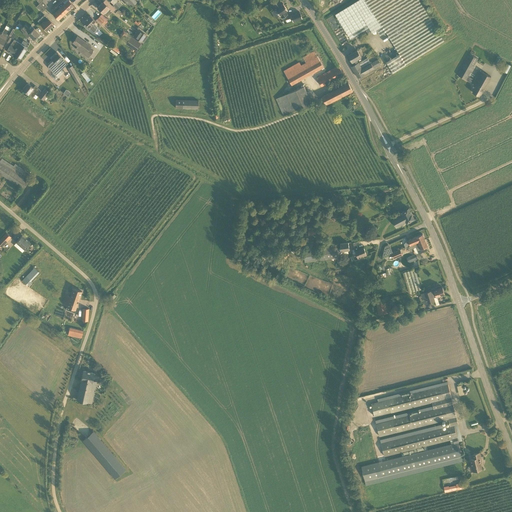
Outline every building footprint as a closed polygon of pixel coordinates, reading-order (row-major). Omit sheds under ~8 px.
[(58,0),(61,2),(63,4),(68,10),(73,5),(68,0),(58,0)] [(115,9),(105,0),(103,2),(97,7),(103,13),(104,13),(107,16),(112,11),(113,11),(115,9)] [(116,1),(115,0),(110,0),(113,3),(113,4),(117,8),(121,5),(117,0),(116,1)] [(281,5),(278,0),(272,4),(275,8),(275,9),(279,15),(282,18),(288,14),(285,11),(287,10),(283,3),(281,5)] [(393,72),(397,70),(444,41),(418,0),(357,0),(335,14),(350,39),(355,36),(353,33),(367,25),(372,33),(377,30),(380,35),(386,32),(399,54),(386,61),(393,72)] [(48,7),(42,1),(39,3),(45,9),(48,7)] [(56,4),(55,6),(58,9),(63,15),(68,10),(63,4),(61,2),(58,5),(56,4)] [(42,12),(45,9),(39,3),(36,6),(42,12)] [(58,9),(55,6),(53,7),(55,9),(57,10),(53,14),(58,19),(63,15),(58,9)] [(155,19),(161,12),(157,9),(152,16),(155,19)] [(118,10),(116,12),(120,16),(119,17),(123,20),(126,16),(118,10)] [(293,22),(302,18),(300,12),(290,15),(293,22)] [(47,18),(44,14),(37,21),(40,24),(46,30),(53,24),(47,18)] [(106,20),(108,19),(101,14),(97,18),(102,23),(105,20),(106,20)] [(96,29),(92,25),(96,21),(90,15),(83,22),(85,24),(84,26),(88,30),(90,28),(93,32),(96,29)] [(39,35),(39,34),(34,28),(31,31),(25,25),(21,29),(23,32),(23,33),(27,37),(29,35),(33,39),(36,36),(37,37),(39,35)] [(11,36),(15,29),(11,27),(9,30),(5,28),(1,35),(0,36),(0,46),(1,47),(6,38),(8,34),(11,36)] [(141,42),(147,34),(138,28),(132,36),(141,42)] [(91,46),(77,36),(72,42),(77,46),(75,48),(88,57),(93,50),(90,48),(91,46)] [(135,50),(141,43),(130,36),(125,43),(135,50)] [(21,44),(14,39),(10,45),(7,51),(13,55),(20,59),(23,53),(27,47),(21,43),(21,44)] [(323,67),(317,56),(314,50),(302,56),(306,63),(301,65),(299,62),(284,70),(286,74),(292,85),(323,67)] [(358,62),(357,60),(361,57),(357,50),(349,55),(353,62),(355,65),(352,66),(351,66),(358,78),(359,77),(365,73),(374,68),(381,64),(378,59),(371,63),(362,68),(359,62),(359,63),(359,62),(358,62)] [(67,63),(57,53),(51,58),(53,60),(49,65),(49,67),(56,74),(67,63)] [(472,83),(473,80),(468,77),(478,58),(470,54),(458,75),(472,83)] [(500,65),(502,60),(497,57),(494,62),(500,65)] [(322,86),(343,74),(339,65),(317,77),(322,86)] [(82,83),(72,66),(68,68),(78,86),(82,83)] [(480,96),(491,77),(480,70),(472,84),(476,86),(472,92),(480,96)] [(33,87),(27,83),(22,89),(29,94),(32,97),(35,94),(39,89),(35,85),(33,87)] [(326,104),(353,91),(349,83),(322,96),(326,104)] [(304,87),(276,99),(283,115),(311,104),(304,87)] [(43,100),(50,92),(45,89),(39,96),(43,100)] [(176,108),(198,109),(198,101),(176,100),(176,108)] [(13,166),(2,158),(0,161),(0,173),(23,189),(32,175),(15,164),(13,166)] [(406,222),(414,218),(409,208),(401,212),(402,214),(392,219),(396,227),(406,222)] [(0,246),(1,247),(8,240),(11,237),(6,232),(0,239),(0,246)] [(418,242),(425,239),(423,234),(416,237),(409,240),(410,244),(409,244),(409,246),(418,242)] [(25,250),(27,247),(31,243),(22,235),(16,242),(25,250)] [(429,250),(428,246),(425,239),(418,242),(409,246),(410,249),(414,248),(416,247),(419,254),(429,250)] [(385,246),(382,257),(392,253),(388,245),(385,246)] [(320,260),(338,258),(337,246),(303,250),(305,262),(309,262),(320,260)] [(358,246),(354,246),(357,254),(353,255),(355,260),(362,257),(362,256),(366,254),(364,247),(359,249),(358,246)] [(394,259),(402,255),(400,250),(392,254),(394,259)] [(410,262),(418,259),(416,254),(408,257),(410,262)] [(26,284),(38,272),(34,268),(22,280),(26,284)] [(409,293),(420,289),(421,289),(415,269),(414,269),(403,273),(409,293)] [(437,297),(441,296),(440,295),(445,293),(443,287),(434,290),(432,291),(434,297),(436,296),(437,297)] [(75,310),(82,291),(73,288),(70,297),(66,295),(64,302),(68,304),(67,307),(68,306),(75,309),(75,310)] [(434,297),(432,291),(431,290),(421,294),(422,295),(424,301),(424,304),(435,301),(434,297)] [(378,314),(391,312),(389,298),(376,300),(378,314)] [(87,332),(86,332),(70,326),(68,333),(85,339),(87,332)] [(91,403),(96,381),(93,381),(94,373),(83,370),(81,380),(77,400),(87,402),(91,403)] [(370,412),(371,415),(374,414),(374,416),(375,416),(377,423),(376,424),(356,429),(356,431),(353,431),(354,434),(357,433),(358,436),(355,437),(355,440),(358,439),(359,441),(379,436),(448,419),(450,426),(381,443),(354,450),(354,451),(351,452),(352,455),(354,454),(355,457),(352,458),(353,460),(356,460),(357,463),(384,456),(453,439),(454,444),(378,463),(358,468),(359,471),(356,471),(356,474),(359,473),(360,476),(357,477),(358,480),(361,479),(361,482),(382,477),(462,457),(457,437),(454,425),(458,424),(448,385),(444,386),(371,404),(372,406),(369,407),(369,409),(372,409),(373,412),(370,412)] [(115,479),(125,470),(93,431),(83,441),(115,479)] [(473,471),(477,470),(482,469),(479,457),(481,457),(480,453),(472,454),(472,458),(470,458),(472,465),(473,471)]
